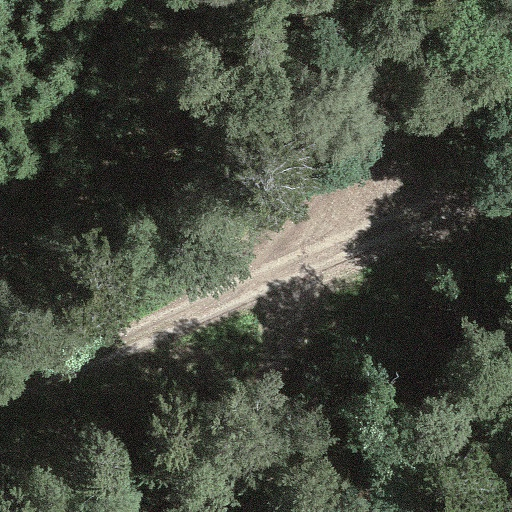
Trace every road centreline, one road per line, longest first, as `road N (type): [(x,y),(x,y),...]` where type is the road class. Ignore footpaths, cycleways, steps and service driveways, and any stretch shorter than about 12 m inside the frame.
road 1 (track): [(0,389),(511,185)]
road 2 (track): [(511,46),(424,88),(364,136),(223,302)]
road 3 (track): [(214,511),(322,262)]
